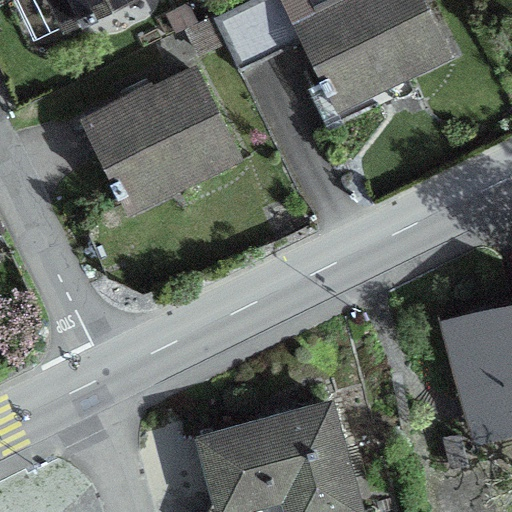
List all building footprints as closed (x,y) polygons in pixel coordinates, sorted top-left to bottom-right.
[(114,0),(72,0),(82,22),(97,15),(95,10),(114,0)] [(243,0),(212,16),(239,70),(307,37),(325,75),(320,77),(327,92),(378,65),(384,78),(444,49),(420,0),(243,0)] [(235,151),(196,71),(88,120),(116,178),(111,180),(118,195),(169,168),(175,181),(235,151)] [(511,423),(511,306),(452,324),(471,393),(500,385),(510,424),(511,423)] [(350,511),(357,510),(328,403),(259,421),(263,437),(207,452),(223,509),(300,488),(306,511),(350,511)]
